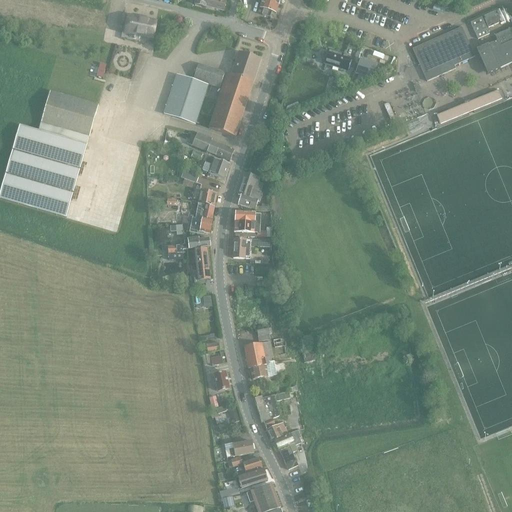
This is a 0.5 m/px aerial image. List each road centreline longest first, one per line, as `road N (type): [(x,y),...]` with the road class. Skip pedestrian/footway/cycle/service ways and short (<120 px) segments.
road 1 (tertiary): [(291,511),(244,405),(222,282),(222,228),(279,41)]
road 2 (unclassified): [(279,41),(136,0)]
